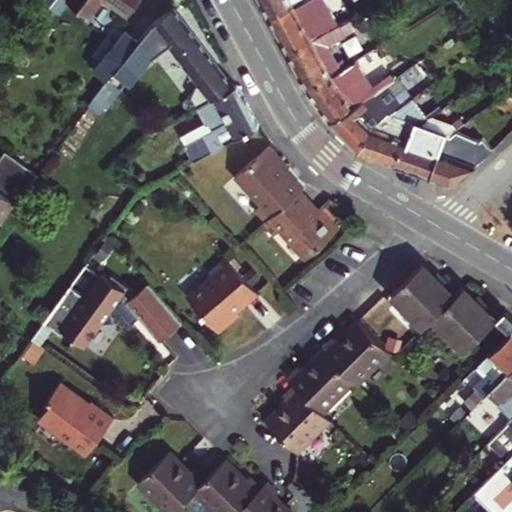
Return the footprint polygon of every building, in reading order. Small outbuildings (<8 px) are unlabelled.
[(42,0),(42,1),(57,12),(65,0),(42,0)] [(108,0),(127,13),(136,0),(108,0)] [(261,0),(270,16),(301,0),(261,0)] [(321,23),(308,0),(301,0),(270,16),(288,50),(350,18),(345,10),(321,23)] [(196,91),(177,101),(185,114),(198,107),(235,86),(174,7),(153,23),(139,40),(109,80),(108,81),(122,91),(153,51),(156,51),(166,40),(197,80),(196,91)] [(350,18),(288,50),(308,87),(349,63),(345,56),(339,60),(330,43),(363,23),(358,13),(350,18)] [(109,80),(139,40),(126,29),(95,70),(109,80)] [(354,60),(349,63),(308,87),(331,120),(351,111),(375,93),(354,60)] [(331,120),(359,150),(373,127),(378,127),(386,115),(380,106),(403,90),(395,79),(375,93),(351,111),(331,120)] [(122,91),(108,81),(84,115),(93,122),(110,99),(117,99),(122,91)] [(214,130),(187,146),(195,161),(259,125),(238,84),(235,86),(198,107),(207,122),(210,121),(214,130)] [(418,121),(395,163),(432,176),(446,138),(448,133),(452,135),(492,104),(486,94),(451,120),(436,115),(424,123),(418,121)] [(412,98),(386,115),(378,127),(373,127),(359,150),(395,163),(418,121),(424,123),(436,115),(444,108),(438,99),(419,113),(421,107),(412,98)] [(172,104),(179,117),(185,114),(177,101),(172,104)] [(182,136),(187,146),(214,130),(210,121),(207,122),(182,136)] [(495,149),(493,146),(484,136),(470,147),(446,138),(432,176),(451,182),(458,183),(495,149)] [(287,170),(268,149),(236,177),(262,207),(256,212),(266,223),(297,195),(299,194),(282,174),(287,170)] [(38,174),(7,151),(0,159),(0,191),(17,203),(38,174)] [(314,215),(297,195),(266,223),(264,225),(274,236),(280,231),(306,261),(338,232),(319,211),(314,215)] [(231,254),(190,289),(221,326),(241,310),(237,305),(259,287),(231,254)] [(432,320),(458,293),(437,271),(433,274),(422,263),(389,296),(422,329),(432,320)] [(49,317),(63,328),(86,344),(116,302),(132,320),(142,310),(165,337),(182,322),(149,285),(132,299),(125,290),(126,288),(104,272),(89,293),(74,282),(49,317)] [(464,352),(498,317),(500,315),(479,295),(475,298),(464,287),(458,293),(432,320),(464,352)] [(511,331),(511,329),(511,317),(505,310),(500,315),(498,317),(511,331)] [(361,381),(394,350),(365,321),(362,318),(342,338),(339,335),(327,347),(358,378),(361,381)] [(511,329),(511,331),(482,360),(494,372),(490,376),(465,401),(473,409),(489,392),(511,368),(511,329)] [(324,410),(358,378),(327,347),(315,359),(306,367),(304,364),(291,376),(299,385),(324,410)] [(482,360),(478,364),(490,376),(494,372),(482,360)] [(511,368),(489,392),(499,403),(511,390),(511,368)] [(292,399),(284,407),(271,419),(302,451),(334,420),(324,410),(299,385),(288,395),(292,399)] [(88,406),(62,387),(39,419),(86,452),(111,417),(90,403),(88,406)] [(511,416),(490,440),(508,457),(511,453),(511,416)] [(141,481),(171,511),(173,511),(187,498),(207,479),(196,468),(192,472),(172,451),(141,481)] [(475,491),(495,511),(511,511),(511,453),(508,457),(475,491)] [(200,511),(239,511),(264,488),(252,476),(248,480),(227,459),(207,479),(187,498),(200,511)] [(283,492),(271,481),(264,488),(239,511),(295,511),(280,496),(283,492)]
